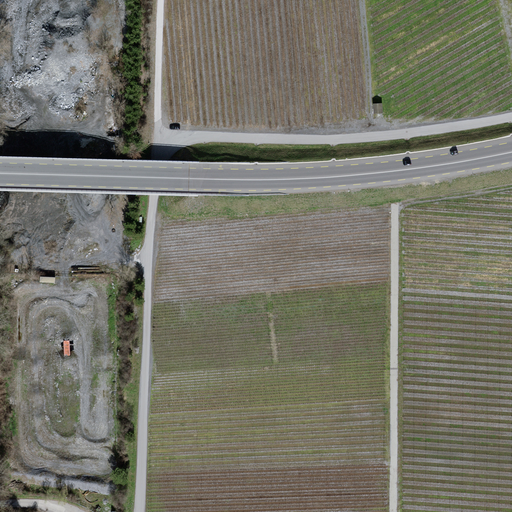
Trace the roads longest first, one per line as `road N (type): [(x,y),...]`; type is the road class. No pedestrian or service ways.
road 1 (primary): [(511,151),(294,178),(0,173)]
road 2 (unclassified): [(157,135),(139,511)]
road 3 (unclassified): [(511,116),(354,138),(157,135)]
road 4 (track): [(395,209),(393,511)]
road 5 (residential): [(160,0),(157,135)]
